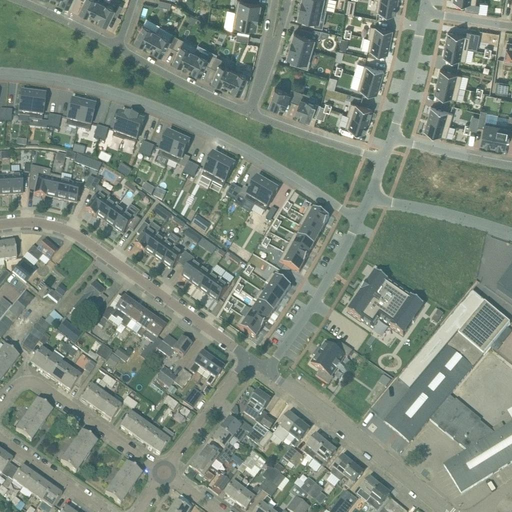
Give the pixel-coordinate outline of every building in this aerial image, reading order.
[(89,12),(94,15),(101,2),(97,0),(83,0),(84,0),(80,10),(88,14),(89,12)] [(237,0),(235,12),(258,16),(259,12),(260,4),(255,3),(256,0),(243,0),(243,1),(239,0),(237,0)] [(301,0),(301,5),(322,10),(326,11),(328,0),(301,0)] [(396,15),(398,2),(383,0),(377,0),(376,11),(396,15)] [(480,5),(475,4),(475,0),(453,0),(453,1),(466,3),(465,10),(479,12),(480,5)] [(106,4),(101,2),(94,15),(99,18),(99,19),(107,24),(112,14),(117,17),(123,6),(117,3),(115,8),(106,4)] [(322,10),(301,5),(300,9),(298,17),(303,18),(302,24),(314,26),(316,20),(319,21),(322,10)] [(258,16),(235,12),(233,24),(232,30),(250,33),(251,27),(256,28),(257,21),(258,21),(258,16)] [(190,16),(187,22),(194,25),(197,20),(190,16)] [(150,45),(157,32),(152,29),(143,24),(135,39),(144,44),(144,42),(150,45)] [(370,38),(390,42),(393,30),(373,26),(370,38)] [(294,32),(292,40),(291,44),(313,51),(317,39),(311,37),(313,32),(301,28),(299,34),(294,32)] [(154,49),(162,54),(167,45),(173,49),(178,38),(173,35),(170,39),(162,35),(157,32),(150,45),(155,48),(154,49)] [(448,32),(446,45),(466,48),(468,36),(448,32)] [(236,40),(248,42),(249,36),(237,34),(236,40)] [(188,65),(195,52),(189,50),(181,46),(183,41),(178,38),(173,49),(178,51),(173,60),(182,64),(183,63),(188,65)] [(390,42),(370,38),(368,50),(388,55),(390,42)] [(313,51),(291,44),(289,49),(287,56),(292,58),(290,64),(308,69),(313,51)] [(463,61),(466,48),(446,45),(443,57),(463,61)] [(195,52),(188,65),(193,68),(192,69),(201,74),(206,64),(211,67),(217,56),(211,54),(209,59),(200,55),(195,52)] [(222,82),(227,84),(233,71),(228,68),(219,64),(222,59),(217,56),(211,67),(217,70),(212,79),(221,83),(222,82)] [(361,77),(381,83),(384,71),(364,65),(361,77)] [(440,70),(438,82),(457,87),(460,75),(440,70)] [(233,71),(227,84),(233,86),(232,88),(241,92),(247,77),(239,73),(233,71)] [(331,77),(328,88),(334,90),(337,79),(331,77)] [(381,83),(361,77),(358,89),(377,95),(381,83)] [(503,82),(497,81),(495,91),(497,94),(507,95),(509,86),(502,85),(503,82)] [(454,99),(457,87),(438,82),(435,94),(454,99)] [(293,102),(297,91),(292,89),(290,94),(284,92),(275,88),(269,104),(278,107),(279,106),(285,108),(288,100),(293,102)] [(297,91),(293,102),(299,104),(296,112),(302,114),(301,116),(310,119),(316,104),(307,100),(301,98),(303,93),(297,91)] [(18,113),(30,115),(32,95),(21,93),(18,113)] [(32,95),(30,115),(42,116),(44,96),(32,95)] [(78,124),(83,104),(71,101),(66,121),(78,124)] [(353,103),(350,115),(369,122),(373,110),(353,103)] [(83,104),(78,124),(90,127),(94,107),(83,104)] [(431,107),(428,119),(447,125),(451,113),(431,107)] [(487,111),(481,110),(478,127),(484,128),(481,143),(483,143),(485,146),(489,146),(491,145),(493,145),(497,123),(486,121),(487,111)] [(46,128),(52,129),(54,117),(49,115),(46,128)] [(125,138),(132,118),(127,116),(126,117),(121,115),(114,134),(125,138)] [(365,133),(369,122),(350,115),(346,127),(365,133)] [(508,125),(497,123),(493,145),(494,145),(496,148),(500,148),(502,147),(504,147),(507,132),(511,133),(511,115),(510,116),(508,125)] [(54,117),(52,129),(58,130),(60,118),(54,117)] [(132,118),(125,138),(136,142),(143,123),(137,121),(138,120),(132,118)] [(447,125),(428,119),(424,131),(444,137),(447,125)] [(99,141),(102,128),(97,126),(93,139),(99,141)] [(108,130),(102,128),(99,141),(104,142),(108,130)] [(159,152),(170,157),(179,138),(168,133),(159,152)] [(179,138),(170,157),(181,162),(189,143),(179,138)] [(138,155),(144,157),(149,145),(143,143),(138,155)] [(149,145),(144,157),(149,159),(154,147),(149,145)] [(101,152),(98,159),(108,164),(111,156),(101,152)] [(66,153),(66,156),(65,159),(75,161),(76,155),(66,153)] [(64,164),(65,159),(66,156),(57,154),(56,162),(64,164)] [(214,178),(224,160),(213,155),(204,173),(214,178)] [(98,172),(102,165),(91,160),(78,156),(76,163),(90,169),(91,167),(97,170),(97,171),(98,172)] [(234,166),(224,160),(214,178),(225,184),(234,166)] [(182,174),(188,177),(193,165),(188,163),(182,174)] [(121,164),(117,171),(128,176),(132,169),(121,164)] [(193,165),(188,177),(193,179),(199,168),(193,165)] [(104,167),(101,174),(114,182),(118,175),(104,167)] [(0,177),(0,195),(11,195),(10,173),(9,173),(10,177),(0,177)] [(10,173),(11,195),(22,195),(21,173),(10,173)] [(45,198),(46,197),(45,197),(50,175),(49,178),(38,176),(34,196),(45,198)] [(45,197),(46,197),(55,199),(60,177),(50,175),(45,197)] [(61,177),(60,177),(55,199),(66,201),(70,183),(60,181),(61,177)] [(84,188),(90,190),(95,180),(90,177),(84,188)] [(247,196),(257,202),(267,185),(257,179),(247,196)] [(95,180),(90,190),(95,193),(100,182),(95,180)] [(333,194),(338,184),(333,182),(328,191),(333,194)] [(81,186),(70,183),(66,201),(77,204),(81,186)] [(142,188),(151,194),(155,189),(146,183),(142,188)] [(225,196),(230,199),(237,188),(232,185),(225,196)] [(278,191),(267,185),(257,202),(267,208),(278,191)] [(242,191),(237,188),(230,199),(236,202),(242,191)] [(145,196),(140,192),(137,197),(142,201),(145,196)] [(108,201),(107,201),(98,194),(87,211),(96,218),(97,216),(108,201)] [(97,216),(105,222),(116,207),(118,204),(109,198),(107,201),(108,201),(97,216)] [(153,213),(160,218),(165,211),(158,206),(153,213)] [(116,207),(105,222),(114,229),(125,213),(116,207)] [(272,209),(265,220),(270,223),(277,212),(272,209)] [(308,220),(324,228),(329,218),(314,210),(308,220)] [(127,211),(125,213),(114,229),(123,235),(129,228),(133,231),(141,221),(136,217),(127,211)] [(193,223),(205,232),(210,225),(198,216),(193,223)] [(324,228),(308,220),(303,228),(319,237),(324,228)] [(135,246),(144,253),(158,233),(144,223),(137,234),(142,237),(135,246)] [(319,237),(303,228),(299,237),(314,246),(319,237)] [(166,238),(158,233),(144,253),(145,253),(146,251),(154,258),(165,242),(164,241),(166,238)] [(198,236),(193,242),(197,245),(202,239),(198,236)] [(314,246),(299,237),(294,246),(309,255),(314,246)] [(198,244),(211,254),(216,248),(203,238),(198,244)] [(50,261),(57,252),(45,241),(37,250),(33,246),(27,253),(38,262),(43,256),(43,257),(49,262),(50,261)] [(2,244),(4,261),(16,260),(14,242),(2,244)] [(154,258),(163,264),(176,246),(174,244),(172,247),(165,242),(154,258)] [(190,256),(176,246),(163,264),(172,270),(177,263),(182,267),(190,256)] [(294,246),(289,256),(304,264),(309,255),(294,246)] [(182,277),(191,284),(204,266),(201,264),(199,266),(190,260),(193,257),(190,256),(182,267),(187,270),(182,277)] [(299,274),(304,264),(289,256),(284,265),(299,274)] [(37,270),(23,259),(12,272),(26,283),(37,270)] [(211,271),(204,266),(191,284),(200,290),(211,275),(209,274),(211,271)] [(230,283),(234,277),(217,266),(213,271),(230,283)] [(511,267),(497,289),(511,299),(511,267)] [(388,325),(400,333),(422,301),(409,293),(386,278),(386,277),(374,268),(365,282),(364,281),(357,291),(358,291),(344,312),(357,321),(358,320),(370,328),(377,316),(388,324),(388,325)] [(0,285),(10,274),(6,271),(0,278),(0,285)] [(200,290),(208,296),(222,278),(213,272),(211,275),(200,290)] [(276,277),(270,286),(285,296),(291,287),(276,277)] [(231,285),(222,278),(208,296),(217,303),(231,285)] [(105,292),(95,283),(84,295),(86,297),(77,308),(84,314),(93,302),(95,303),(105,292)] [(56,290),(63,296),(67,291),(60,285),(56,290)] [(285,296),(270,286),(265,295),(279,305),(285,296)] [(20,296),(30,304),(34,298),(24,291),(20,296)] [(61,298),(52,291),(48,296),(57,303),(61,298)] [(410,444),(430,420),(449,396),(472,369),(472,368),(483,355),(490,347),(495,341),(510,324),(484,303),(471,292),(398,381),(411,391),(384,423),(410,444)] [(279,305),(265,295),(259,303),(274,313),(279,305)] [(30,304),(20,296),(16,301),(25,309),(30,304)] [(2,298),(0,300),(0,304),(8,310),(11,306),(2,298)] [(117,318),(122,322),(135,305),(124,298),(114,311),(109,308),(98,325),(103,328),(107,322),(108,322),(111,317),(116,321),(117,318)] [(25,309),(16,301),(12,306),(21,314),(25,309)] [(268,321),(274,313),(259,303),(253,311),(268,321)] [(135,305),(122,322),(121,325),(131,332),(136,325),(145,312),(135,305)] [(21,314),(12,306),(8,311),(17,319),(21,314)] [(17,319),(8,311),(4,316),(13,324),(17,319)] [(49,316),(58,323),(62,319),(54,311),(49,316)] [(268,321),(253,311),(247,320),(262,330),(268,321)] [(434,316),(439,320),(442,315),(437,311),(434,316)] [(143,336),(143,337),(155,320),(145,312),(136,325),(131,332),(136,335),(141,338),(143,336)] [(13,324),(4,316),(0,320),(0,321),(9,329),(13,324)] [(45,321),(50,325),(53,328),(58,323),(49,316),(45,321)] [(46,330),(50,325),(45,321),(41,318),(37,324),(46,330)] [(156,349),(157,350),(163,343),(157,339),(166,327),(155,320),(143,337),(153,344),(151,346),(150,344),(139,357),(146,362),(156,349)] [(262,330),(247,320),(241,329),(256,339),(262,330)] [(0,330),(5,334),(9,329),(0,321),(0,330)] [(63,321),(57,331),(75,342),(81,331),(63,321)] [(37,324),(33,329),(43,336),(46,330),(37,324)] [(30,334),(39,341),(43,336),(33,329),(30,334)] [(39,341),(30,334),(26,340),(35,346),(39,341)] [(43,336),(39,342),(44,346),(48,340),(43,336)] [(166,345),(163,343),(157,350),(165,356),(170,349),(183,358),(191,346),(182,339),(178,344),(170,338),(166,345)] [(35,346),(26,340),(22,345),(32,351),(35,346)] [(501,346),(495,341),(490,347),(496,352),(501,346)] [(64,353),(67,355),(73,346),(69,344),(67,346),(66,344),(61,351),(61,352),(64,354),(64,353)] [(99,357),(105,362),(112,352),(102,345),(95,355),(90,351),(88,353),(87,355),(92,359),(96,361),(99,357)] [(319,350),(314,357),(316,358),(311,364),(321,371),(317,377),(329,385),(333,379),(331,378),(345,357),(347,358),(351,354),(339,345),(334,352),(325,345),(321,352),(319,350)] [(4,346),(0,351),(0,358),(11,367),(19,358),(4,346)] [(78,350),(73,346),(67,355),(72,358),(78,350)] [(119,348),(114,355),(125,363),(130,356),(119,348)] [(30,364),(40,371),(51,356),(41,349),(30,364)] [(200,368),(205,372),(213,361),(202,353),(190,371),(195,375),(200,368)] [(120,360),(113,355),(106,363),(114,369),(120,360)] [(40,371),(50,378),(61,363),(51,356),(40,371)] [(0,373),(4,377),(11,367),(0,358),(0,373)] [(169,389),(171,386),(173,383),(183,370),(184,369),(174,361),(167,370),(164,368),(154,382),(167,392),(169,389)] [(224,368),(213,361),(205,372),(210,376),(206,383),(211,386),(224,368)] [(96,365),(91,362),(89,364),(84,370),(90,374),(96,365)] [(60,385),(71,370),(61,363),(50,378),(60,385)] [(81,377),(71,370),(60,385),(70,392),(81,377)] [(192,377),(183,370),(173,383),(178,386),(182,389),(192,377)] [(101,393),(106,386),(111,379),(106,375),(102,381),(101,381),(100,381),(95,389),(91,386),(81,400),(91,407),(101,393)] [(379,381),(386,386),(391,379),(384,375),(379,381)] [(116,383),(111,379),(106,386),(112,389),(116,383)] [(203,395),(193,388),(183,402),(193,409),(203,395)] [(264,439),(270,433),(260,425),(268,415),(263,411),(270,401),(258,392),(244,412),(256,421),(255,422),(257,424),(252,430),(264,439)] [(91,407),(101,414),(111,400),(101,393),(91,407)] [(173,400),(168,396),(163,403),(168,406),(173,400)] [(511,462),(511,423),(495,435),(480,422),(481,420),(456,400),(455,401),(449,396),(430,420),(467,452),(444,466),(461,494),(511,462)] [(122,403),(128,407),(132,401),(127,397),(122,403)] [(32,408),(47,419),(52,411),(37,400),(32,408)] [(121,407),(111,400),(101,414),(111,421),(121,407)] [(178,404),(173,400),(168,406),(174,410),(178,404)] [(138,405),(132,401),(128,407),(134,411),(138,405)] [(26,416),(40,425),(42,421),(44,422),(47,419),(32,408),(26,416)] [(180,413),(187,418),(191,421),(195,416),(190,412),(184,408),(180,413)] [(120,427),(130,434),(140,420),(130,413),(126,419),(120,427)] [(283,443),(289,435),(299,422),(289,415),(275,433),(279,436),(277,438),(283,443)] [(26,416),(22,422),(21,423),(36,434),(39,430),(37,429),(40,425),(26,416)] [(266,418),(262,425),(270,430),(275,423),(266,418)] [(230,419),(222,430),(233,438),(233,439),(239,444),(247,433),(241,428),(230,419)] [(150,427),(140,420),(130,434),(140,441),(150,427)] [(309,431),(299,422),(289,435),(294,440),(291,445),(295,448),(309,431)] [(36,434),(21,423),(16,431),(31,442),(36,434)] [(140,441),(150,449),(160,435),(150,427),(140,441)] [(164,429),(160,435),(150,449),(160,455),(174,436),(164,429)] [(233,438),(222,430),(214,441),(225,449),(233,455),(236,451),(235,450),(228,444),(233,439),(233,438)] [(264,439),(252,430),(247,437),(258,446),(264,439)] [(76,440),(92,450),(97,443),(82,432),(76,440)] [(270,433),(264,439),(258,446),(263,449),(274,436),(270,433)] [(303,452),(313,460),(326,444),(316,436),(303,452)] [(71,447),(84,457),(87,453),(89,454),(92,450),(76,440),(71,447)] [(336,452),(326,444),(313,460),(323,468),(336,452)] [(66,455),(81,466),(83,462),(81,460),(84,457),(71,447),(66,455)] [(208,448),(200,459),(211,467),(216,461),(222,466),(226,462),(229,464),(232,460),(231,460),(229,458),(222,453),(219,456),(208,448)] [(284,459),(290,463),(298,453),(292,449),(284,459)] [(245,461),(244,463),(241,467),(238,471),(243,474),(247,468),(251,471),(255,467),(260,471),(266,463),(253,452),(246,461),(245,461)] [(12,460),(2,453),(0,456),(0,476),(1,475),(2,475),(12,460)] [(303,457),(298,453),(290,463),(295,467),(303,457)] [(81,466),(66,455),(60,463),(76,473),(81,466)] [(232,460),(239,466),(241,467),(244,463),(234,456),(231,460),(232,460)] [(340,482),(344,477),(353,465),(343,458),(330,474),(340,482)] [(211,467),(200,459),(192,469),(210,483),(214,477),(208,472),(211,467)] [(121,471),(136,482),(142,474),(127,464),(121,471)] [(273,469),(280,475),(284,470),(277,465),(273,469)] [(344,477),(349,481),(345,485),(350,489),(363,474),(353,465),(344,477)] [(12,482),(22,488),(32,474),(22,467),(12,482)] [(280,475),(273,469),(270,467),(262,477),(273,485),(280,475)] [(121,471),(120,473),(116,479),(129,488),(132,484),(134,486),(136,482),(121,471)] [(42,481),(32,474),(22,488),(32,495),(42,481)] [(230,481),(225,478),(221,474),(218,479),(221,481),(216,488),(222,492),(230,481)] [(286,479),(280,475),(273,485),(280,491),(288,481),(285,479),(286,479)] [(225,494),(236,502),(244,491),(238,487),(243,480),(239,477),(234,483),(225,494)] [(110,487),(126,497),(128,494),(126,492),(129,488),(116,479),(110,487)] [(308,495),(316,484),(309,479),(305,484),(298,480),(294,485),(301,490),(306,493),(308,495)] [(361,498),(367,503),(380,487),(370,479),(357,495),(361,498)] [(52,488),(42,481),(32,495),(42,502),(52,488)] [(316,484),(308,495),(309,496),(313,499),(315,501),(323,490),(316,484)] [(6,490),(1,486),(0,487),(0,495),(3,498),(8,491),(6,490)] [(126,497),(110,487),(105,494),(120,505),(126,497)] [(250,495),(244,491),(236,502),(247,511),(261,491),(256,487),(250,495)] [(390,495),(380,487),(367,503),(372,507),(377,511),(390,495)] [(62,495),(52,488),(42,502),(52,509),(62,495)] [(222,492),(216,488),(213,492),(219,496),(222,492)] [(339,511),(353,496),(346,491),(329,511),(339,511)] [(299,499),(303,502),(308,495),(306,493),(303,496),(302,495),(299,499)] [(10,504),(15,508),(20,502),(18,499),(20,496),(18,494),(10,504)] [(321,504),(325,499),(320,495),(316,501),(321,504)] [(347,511),(357,500),(353,496),(339,511),(347,511)] [(256,511),(271,511),(267,508),(272,502),(267,498),(256,511)] [(288,510),(290,511),(295,511),(303,502),(299,499),(297,498),(288,510)] [(381,511),(406,511),(392,500),(381,511)] [(177,501),(170,511),(190,511),(191,511),(177,501)] [(305,511),(309,507),(303,502),(295,511),(305,511)]
